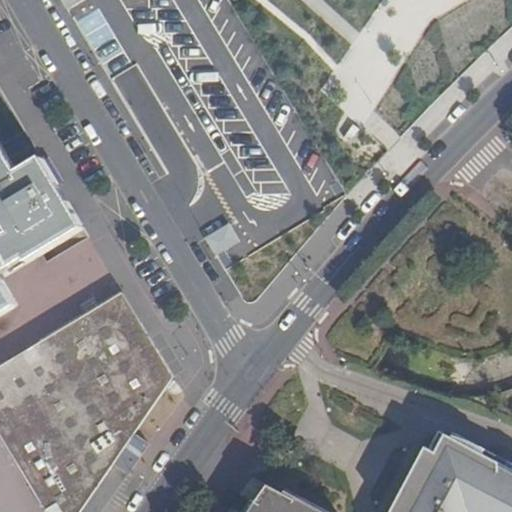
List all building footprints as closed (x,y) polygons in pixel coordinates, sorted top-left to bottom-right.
[(0,143),(0,216),(11,234),(0,239),(0,316),(17,306),(0,277),(0,275),(25,260),(27,263),(84,228),(42,158),(18,173),(0,143)] [(210,237),(221,256),(245,242),(233,223),(210,237)] [(73,306),(81,319),(123,294),(159,354),(170,347),(151,316),(126,275),(73,306)] [(159,354),(123,294),(81,319),(0,367),(0,434),(46,511),(81,511),(115,462),(130,473),(149,445),(134,435),(167,388),(173,378),(159,354)] [(511,511),(511,476),(507,474),(510,469),(440,432),(427,457),(414,480),(426,487),(419,500),(407,494),(397,511),(511,511)] [(414,480),(407,494),(419,500),(426,487),(414,480)] [(316,511),(268,486),(255,503),(258,505),(252,511),(316,511)]
